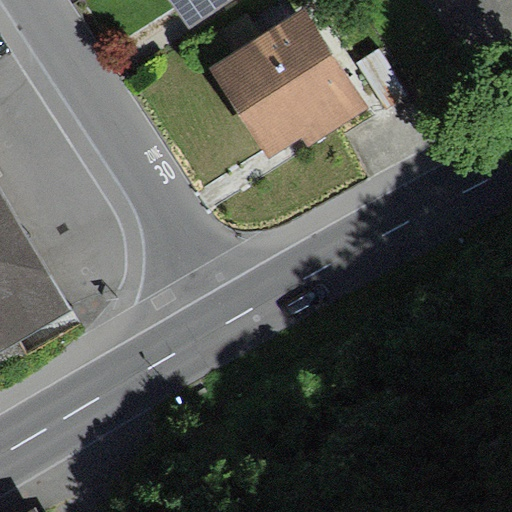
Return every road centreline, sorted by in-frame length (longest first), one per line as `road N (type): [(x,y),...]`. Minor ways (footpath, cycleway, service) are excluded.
road 1 (residential): [(237,317),(33,0)]
road 2 (primary): [(511,168),(237,317)]
road 3 (primary): [(237,317),(0,457)]
